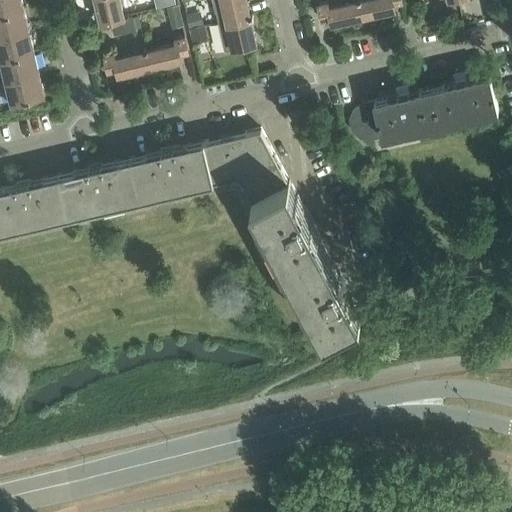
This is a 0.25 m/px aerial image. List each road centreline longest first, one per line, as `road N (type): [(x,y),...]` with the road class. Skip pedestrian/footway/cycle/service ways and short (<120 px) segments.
road 1 (secondary): [(0,500),(403,405)]
road 2 (residential): [(303,83),(511,35)]
road 3 (residential): [(361,279),(260,98)]
road 4 (residential): [(85,136),(260,98)]
road 5 (residential): [(85,136),(56,0)]
